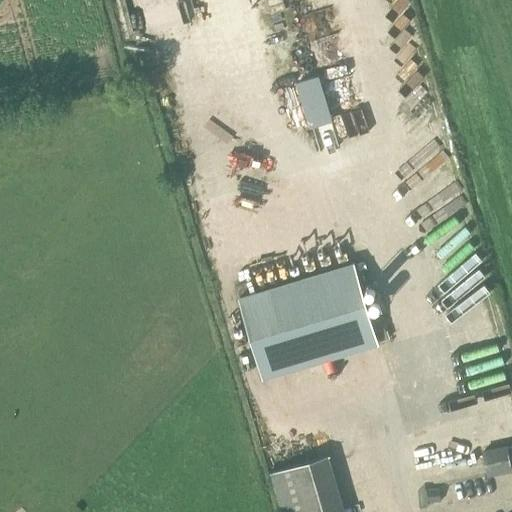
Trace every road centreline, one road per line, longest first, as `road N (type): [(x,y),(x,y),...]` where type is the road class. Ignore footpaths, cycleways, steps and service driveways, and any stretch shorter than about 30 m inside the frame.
road 1 (unknown): [(364,405),(398,395),(411,379),(409,313),(374,222),(346,198),(315,193),(246,220),(225,236),(220,261),(244,386),(291,415),(322,412)]
road 2 (unknown): [(376,0),(385,65),(346,198)]
